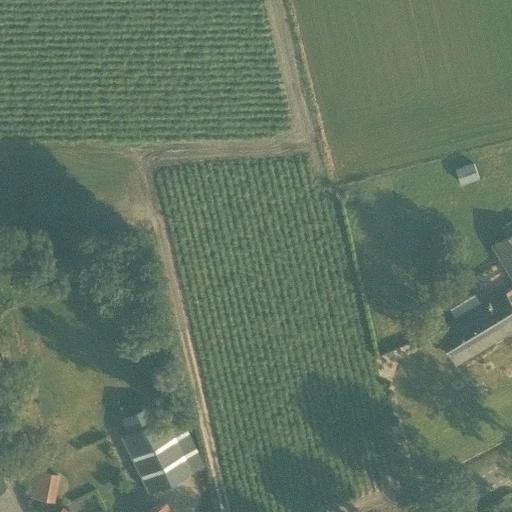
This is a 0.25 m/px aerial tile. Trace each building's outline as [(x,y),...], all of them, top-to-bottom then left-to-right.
[(472,163),(456,169),(461,184),(478,178),(472,163)] [(511,219),(501,226),(507,236),(493,244),(511,275),(511,219)] [(511,327),(511,304),(503,290),(438,329),(456,361),(458,360),(456,357),(489,337),(491,340),(511,327)] [(177,408),(164,414),(159,416),(151,400),(121,416),(128,431),(121,435),(149,492),(192,471),(205,465),(177,408)] [(54,501),(60,474),(35,469),(29,496),(54,501)] [(164,511),(161,503),(143,511),(164,511)]
